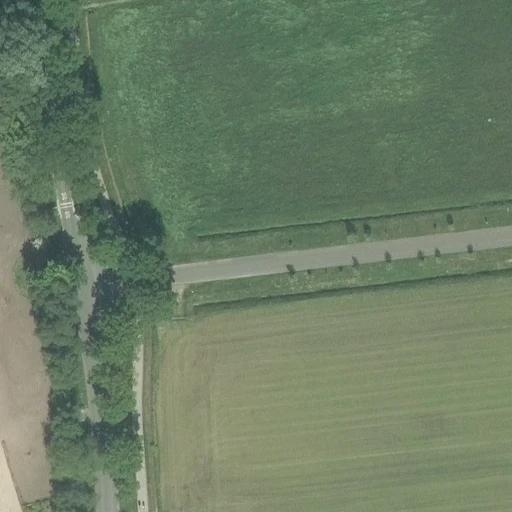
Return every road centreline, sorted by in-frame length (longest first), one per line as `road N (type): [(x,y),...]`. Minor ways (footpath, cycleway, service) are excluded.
road 1 (unclassified): [(82,286),(511,237)]
road 2 (tertiary): [(82,286),(42,83),(13,0)]
road 3 (tertiary): [(104,511),(82,286)]
